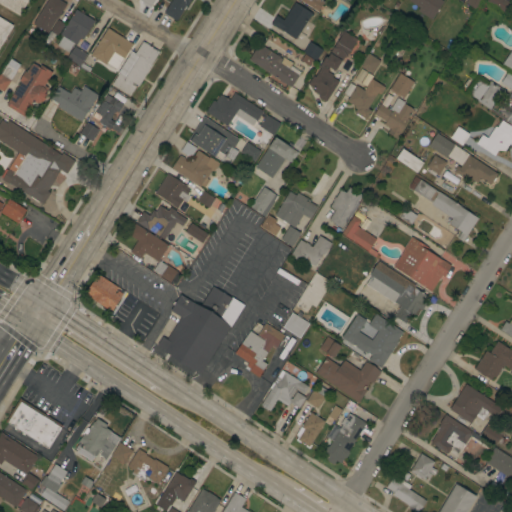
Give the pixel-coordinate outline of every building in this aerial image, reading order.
[(0,0),(28,0),(19,15),(0,3),(0,0)] [(47,0),(60,0),(66,4),(60,13),(62,13),(60,16),(59,15),(57,17),(47,33),(32,24),(47,0)] [(159,0),(155,8),(151,5),(149,8),(142,4),(143,2),(139,0),(159,0)] [(171,0),(190,0),(186,7),(185,6),(176,21),(163,13),(171,0)] [(320,0),(324,2),(317,12),(300,1),(301,0),(320,0)] [(441,0),(443,1),(431,20),(417,10),(419,7),(407,0),(441,0)] [(465,3),(466,0),(485,0),(477,11),(465,3)] [(505,0),(511,4),(504,15),(485,3),(486,0),(505,0)] [(306,21),(312,25),(310,28),(304,24),(295,39),(279,29),(274,25),(273,26),(270,24),(276,15),(283,20),(294,2),(312,13),(306,21)] [(94,21),(82,39),(80,38),(76,44),(73,43),(67,52),(57,45),(62,36),(59,34),(75,9),(94,21)] [(0,45),(0,17),(12,25),(0,45)] [(57,35),(55,34),(48,47),(43,44),(46,38),(57,20),(64,24),(57,35)] [(119,65),(109,59),(105,65),(90,55),(97,43),(98,41),(99,41),(107,28),(132,44),(119,65)] [(325,102),(318,97),(319,95),(313,91),(314,88),(307,84),(313,76),(315,77),(320,68),(318,67),(325,56),(327,57),(338,39),(336,38),(340,31),(342,32),(343,31),(357,39),(347,56),(345,55),(335,71),(329,67),(327,71),(333,75),(332,77),(338,81),(325,102)] [(131,51),(135,53),(142,41),(159,52),(151,64),(152,64),(138,87),(136,86),(129,96),(111,84),(117,74),(131,51)] [(322,50),(316,60),(302,52),(309,41),(322,50)] [(248,59),(255,49),(255,50),(259,44),(282,59),(280,63),(298,75),(291,87),(248,59)] [(86,54),(79,66),(66,58),(74,46),(86,54)] [(511,51),(511,72),(501,65),(511,51)] [(372,74),(360,66),(368,53),(380,61),(372,74)] [(20,82),(18,80),(24,71),(26,72),(32,63),(39,67),(40,65),(52,72),(44,85),(47,88),(45,91),(46,94),(45,98),(42,102),(37,103),(33,102),(32,104),(32,105),(31,108),(29,109),(24,117),(6,105),(20,82)] [(10,80),(3,92),(0,90),(0,72),(5,64),(16,70),(10,80)] [(511,125),(506,121),(509,117),(508,116),(511,110),(511,99),(507,97),(511,90),(500,83),(507,72),(511,75),(511,125)] [(399,73),(413,82),(403,98),(389,89),(399,73)] [(367,108),(371,111),(366,120),(363,118),(363,119),(355,114),(356,113),(354,112),(356,109),(353,107),(354,106),(346,100),(356,85),(363,90),(371,78),(384,87),(380,94),(377,93),(367,108)] [(490,110),(476,101),(477,100),(467,93),(477,78),(487,84),(490,81),(503,90),(490,110)] [(80,121),(57,106),(58,104),(50,99),(58,86),(66,91),(70,93),(73,87),(75,89),(76,87),(81,90),(83,86),(97,95),(80,121)] [(263,111),(257,120),(256,120),(252,126),(234,114),(227,126),(205,112),(213,100),(215,101),(219,95),(222,96),(223,95),(229,100),(234,92),(263,111)] [(102,100),(107,104),(111,97),(123,104),(117,112),(115,111),(115,112),(114,112),(109,119),(114,122),(110,129),(105,126),(104,127),(99,123),(100,123),(98,121),(92,117),(102,100)] [(400,132),(401,132),(397,139),(387,133),(389,129),(387,128),(388,127),(384,125),(385,124),(384,123),(385,121),(374,114),(380,104),(389,110),(397,98),(404,102),(404,103),(413,109),(412,110),(413,111),(412,114),(410,113),(407,119),(408,119),(400,132)] [(264,118),(260,116),(263,112),(280,124),(273,135),(259,126),(264,118)] [(203,116),(239,139),(233,148),(237,151),(231,159),(227,165),(215,156),(214,157),(190,141),(190,140),(188,139),(203,116)] [(497,150),(494,156),(476,143),(481,134),(487,138),(495,126),(497,128),(502,120),(511,127),(511,144),(509,144),(505,151),(497,150)] [(86,122),(95,127),(98,128),(97,129),(98,129),(90,141),(79,133),(86,122)] [(457,127),(469,134),(461,146),(450,138),(457,127)] [(497,173),(489,185),(480,178),(476,183),(467,177),(465,179),(453,171),(457,166),(459,167),(461,165),(447,156),(446,158),(427,146),(436,133),(497,173)] [(275,137),(288,146),(289,145),(291,147),(291,148),(298,152),(290,163),(284,158),(271,178),(255,167),(275,137)] [(62,156),(56,166),(60,169),(53,180),(54,180),(47,191),(50,193),(42,205),(34,199),(31,203),(25,200),(28,195),(7,181),(14,170),(27,178),(38,160),(41,163),(42,161),(42,160),(43,158),(32,151),(39,140),(62,156)] [(196,148),(190,157),(180,151),(186,141),(196,148)] [(240,152),(246,142),(260,151),(254,161),(240,152)] [(394,160),(416,172),(422,161),(400,149),(394,160)] [(171,167),(179,155),(188,161),(189,159),(190,160),(197,150),(208,158),(209,157),(219,163),(213,172),(211,170),(206,178),(209,180),(204,187),(201,185),(200,187),(171,167)] [(446,162),(438,175),(426,167),(434,154),(446,162)] [(167,173),(186,186),(185,187),(190,191),(189,193),(188,193),(187,194),(190,196),(185,202),(182,200),(176,208),(171,205),(172,204),(154,193),(167,173)] [(462,242),(457,238),(461,232),(448,223),(451,218),(431,205),(432,203),(431,203),(431,202),(408,187),(414,176),(438,192),(438,191),(461,206),(460,207),(477,218),(462,242)] [(260,215),(249,207),(263,187),(265,188),(265,187),(269,190),(269,191),(274,194),(260,215)] [(333,201),(332,200),(334,197),(335,197),(340,189),(345,193),(349,187),(361,195),(341,228),(328,220),(335,210),(330,206),(333,201)] [(214,198),(208,208),(197,200),(203,191),(214,198)] [(309,219),(302,214),(294,228),(274,215),(289,191),(295,195),(297,192),(309,200),(314,192),(323,197),(309,219)] [(25,210),(17,223),(0,212),(0,210),(8,199),(25,210)] [(136,222),(142,211),(149,216),(153,210),(155,211),(159,205),(167,211),(170,207),(176,211),(175,212),(186,219),(182,226),(175,222),(169,231),(174,235),(169,243),(136,222)] [(399,217),(405,208),(416,215),(410,225),(399,217)] [(260,226),(268,213),(287,225),(285,228),(283,228),(277,237),(260,226)] [(353,216),(360,221),(356,226),(376,239),(370,248),(376,252),(376,254),(379,256),(377,258),(341,234),(353,216)] [(168,245),(157,262),(143,253),(140,259),(129,252),(137,240),(127,234),(134,223),(168,245)] [(183,232),(201,242),(206,232),(189,223),(183,232)] [(289,226),(300,233),(291,247),(280,239),(289,226)] [(300,239),(305,243),(305,242),(309,244),(309,245),(312,247),(319,235),(331,243),(324,255),(322,254),(314,266),(308,262),(305,268),(289,257),(300,239)] [(393,267),(404,250),(403,249),(411,236),(428,248),(427,250),(442,260),(451,265),(443,277),(441,276),(430,291),(393,267)] [(178,272),(177,273),(181,275),(175,285),(171,282),(171,283),(159,275),(159,274),(153,270),(159,261),(165,265),(166,264),(178,272)] [(416,286),(414,288),(426,296),(422,301),(426,304),(421,310),(418,308),(414,315),(411,313),(405,323),(394,316),(400,306),(394,302),(394,303),(365,284),(371,276),(369,275),(378,261),(416,286)] [(117,287),(114,292),(116,293),(118,291),(122,294),(111,310),(107,307),(106,308),(89,297),(90,296),(85,293),(97,274),(117,287)] [(230,327),(229,327),(224,335),(225,335),(221,343),(220,342),(201,373),(156,345),(162,337),(166,339),(180,317),(170,310),(173,305),(172,304),(174,302),(175,302),(180,294),(199,307),(212,286),(231,298),(231,297),(244,305),(230,327)] [(282,327),(291,312),(308,323),(299,338),(282,327)] [(402,332),(396,341),(397,341),(380,368),(368,360),(371,355),(364,350),(361,356),(338,341),(356,314),(365,320),(358,331),(371,340),(377,331),(368,325),(375,314),(402,332)] [(511,337),(500,329),(505,321),(508,323),(510,320),(511,321),(511,337)] [(284,335),(276,348),(272,345),(267,352),(261,360),(267,364),(258,377),(249,371),(250,369),(246,366),(248,362),(234,353),(249,331),(257,335),(265,323),(284,335)] [(327,336),(334,341),(334,342),(341,347),(333,358),(327,353),(326,354),(318,348),(327,336)] [(511,370),(503,365),(495,378),(493,376),(490,380),(485,376),(484,377),(479,373),(474,369),(485,351),(489,353),(497,341),(510,350),(511,350),(511,370)] [(315,373),(325,357),(339,367),(344,360),(359,370),(365,361),(380,372),(373,383),(369,381),(364,388),(367,390),(358,403),(315,373)] [(308,387),(304,394),(295,389),(290,398),(291,399),(296,392),(305,397),(298,408),(289,402),(287,406),(276,399),(269,411),(267,410),(262,407),(262,406),(260,405),(274,383),(272,383),(280,370),(308,387)] [(481,395),(482,393),(484,395),(483,396),(501,408),(495,417),(487,412),(482,420),(476,415),(470,424),(449,409),(465,384),(481,395)] [(313,389),(324,397),(317,408),(305,401),(313,389)] [(24,434),(23,435),(21,434),(22,432),(5,422),(19,398),(62,425),(47,449),(24,434)] [(327,415),(333,405),(340,409),(334,419),(327,415)] [(309,444),(311,445),(308,448),(304,446),(305,445),(300,441),(299,442),(295,440),(297,436),(295,435),(309,412),(324,421),(309,444)] [(355,440),(348,451),(349,453),(346,457),(344,458),(340,463),(336,461),(334,463),(331,464),(327,461),(327,459),(321,456),(324,451),(323,450),(327,445),(328,445),(331,441),(325,437),(336,421),(340,423),(344,417),(345,418),(348,413),(352,415),(353,415),(365,423),(355,440)] [(430,442),(439,428),(438,427),(439,424),(445,414),(472,432),(473,432),(480,436),(477,440),(470,436),(464,444),(457,454),(450,449),(447,454),(430,442)] [(108,456),(104,453),(102,456),(99,454),(101,451),(99,450),(95,457),(94,456),(90,461),(76,452),(77,450),(75,449),(79,443),(78,442),(83,435),(82,434),(86,427),(88,429),(93,421),(94,422),(96,418),(107,425),(105,428),(110,431),(110,432),(120,438),(108,456)] [(505,428),(500,436),(504,439),(505,437),(507,438),(502,445),(496,441),(494,444),(480,435),(490,419),(505,428)] [(3,460),(0,465),(0,431),(4,434),(4,435),(37,456),(34,460),(35,460),(28,471),(27,471),(25,474),(24,473),(24,474),(3,460)] [(124,464),(110,456),(119,442),(132,451),(124,464)] [(511,458),(511,479),(484,462),(494,447),(511,458)] [(138,449),(146,453),(145,455),(153,460),(154,459),(167,467),(157,484),(145,477),(143,481),(131,473),(133,470),(127,466),(138,449)] [(431,467),(436,470),(433,475),(431,474),(428,478),(425,476),(423,479),(419,477),(419,478),(415,476),(415,474),(410,471),(420,454),(434,462),(431,467)] [(39,496),(45,487),(39,484),(45,475),(46,476),(54,464),(66,472),(58,484),(60,485),(54,493),(68,502),(63,511),(39,496)] [(177,498),(177,499),(175,498),(175,497),(164,490),(175,472),(181,476),(181,475),(190,480),(189,481),(194,484),(188,493),(189,493),(188,495),(187,495),(183,502),(177,498)] [(0,473),(26,490),(15,507),(0,497),(0,473)] [(20,484),(27,473),(38,480),(31,491),(20,484)] [(97,482),(102,473),(111,478),(106,487),(97,482)] [(417,511),(415,511),(410,508),(411,507),(392,495),(393,493),(385,488),(394,474),(403,480),(411,486),(408,489),(426,501),(417,511)] [(79,482),(83,476),(93,481),(89,488),(79,482)] [(466,511),(437,511),(455,484),(476,496),(466,511)] [(214,509),(215,510),(214,511),(213,511),(212,511),(186,511),(187,511),(201,489),(207,492),(207,491),(216,497),(215,497),(220,500),(214,509)] [(222,511),(234,492),(245,499),(240,507),(248,511),(222,511)] [(95,493),(104,498),(99,506),(90,501),(95,493)] [(30,511),(21,511),(17,509),(25,497),(36,504),(30,511)] [(41,511),(43,510),(39,507),(44,501),(53,507),(51,509),(55,511),(41,511)]
